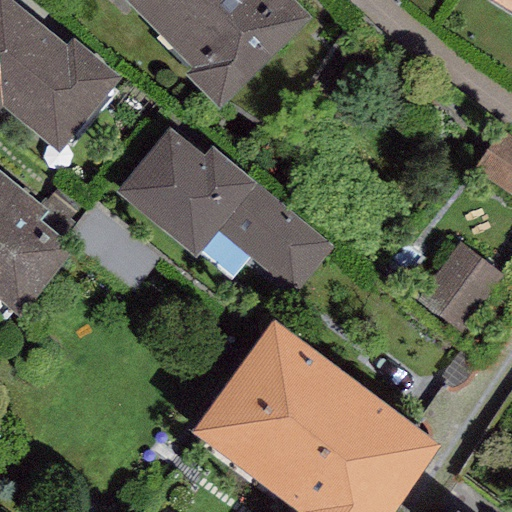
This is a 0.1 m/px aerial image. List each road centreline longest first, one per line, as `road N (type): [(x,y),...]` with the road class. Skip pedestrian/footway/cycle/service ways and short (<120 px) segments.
road 1 (residential): [(511,353),(400,511)]
road 2 (residential): [(358,0),(511,114)]
